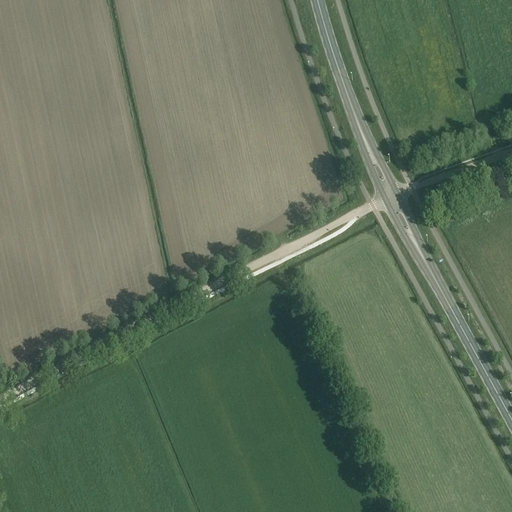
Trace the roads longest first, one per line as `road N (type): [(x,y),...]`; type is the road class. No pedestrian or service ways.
road 1 (primary): [(511,420),(380,176),(317,0)]
road 2 (track): [(357,213),(0,399)]
